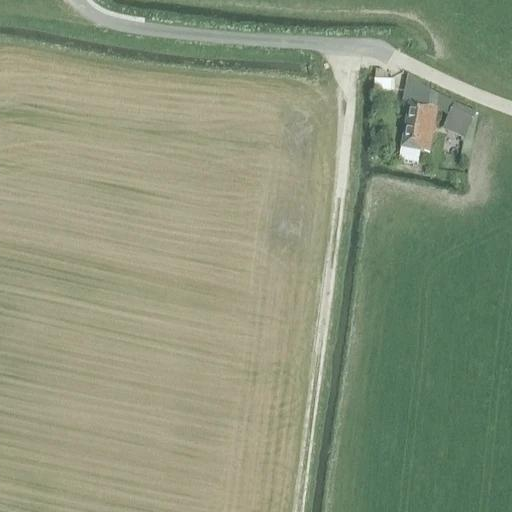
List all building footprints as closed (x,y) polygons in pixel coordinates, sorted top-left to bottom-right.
[(406,78),(401,104),(408,105),(426,108),(429,92),(406,78)] [(374,80),(373,93),(374,93),(389,94),(390,81),(374,80)] [(429,92),(426,108),(436,110),(446,117),(451,105),(452,103),(429,92)] [(427,156),(436,110),(426,108),(408,105),(399,150),(397,162),(416,166),(419,154),(427,156)] [(446,117),(444,121),(466,131),(473,115),(453,106),(451,105),(446,117)] [(440,131),(462,140),(458,168),(468,170),(477,116),(473,115),(466,131),(444,121),(440,131)]
